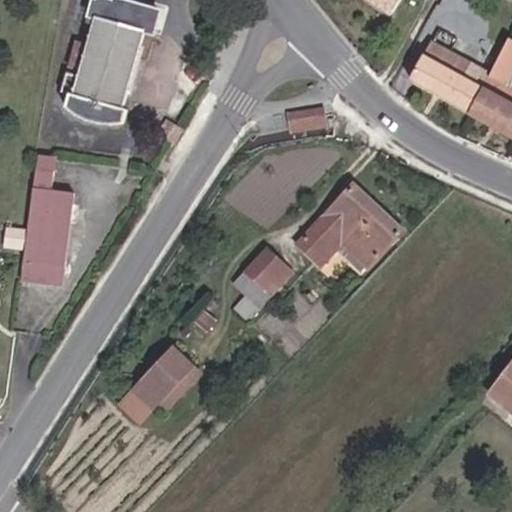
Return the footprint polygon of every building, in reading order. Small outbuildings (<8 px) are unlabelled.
[(350,0),(383,21),(397,0),(350,0)] [(88,89),(74,86),(71,102),(76,106),(74,118),(75,121),(87,130),(98,137),(113,138),(124,138),(131,134),(134,124),(128,120),(150,44),(158,45),(165,25),(124,13),(118,16),(102,11),(96,29),(103,33),(98,51),(85,48),(76,79),(89,81),(88,89)] [(490,69),(483,81),(462,123),(511,149),(511,101),(498,94),(507,76),(511,67),(511,31),(510,30),(507,35),(490,69)] [(433,36),(425,48),(463,70),(470,58),(433,36)] [(474,76),(463,70),(425,48),(402,89),(462,123),(483,81),(474,76)] [(481,64),(474,76),(483,81),(490,69),(481,64)] [(511,78),(507,76),(498,94),(511,101),(511,78)] [(291,116),(295,138),(332,133),(329,111),(291,116)] [(176,133),(168,148),(181,155),(190,142),(176,133)] [(27,251),(23,289),(21,298),(55,303),(59,283),(68,285),(80,211),(57,206),(58,186),(47,183),(48,172),(40,170),(39,176),(27,251)] [(408,238),(360,192),(301,254),(321,273),(344,249),(373,276),(408,238)] [(281,305),(290,293),(278,284),(289,270),(273,256),(254,280),(281,305)] [(301,282),(289,270),(278,284),(290,293),(301,282)] [(170,399),(171,401),(208,367),(188,350),(146,389),(133,402),(150,420),(154,415),(170,399)] [(215,376),(208,367),(171,401),(179,409),(200,390),(215,376)] [(511,378),(492,404),(511,418),(511,378)]
